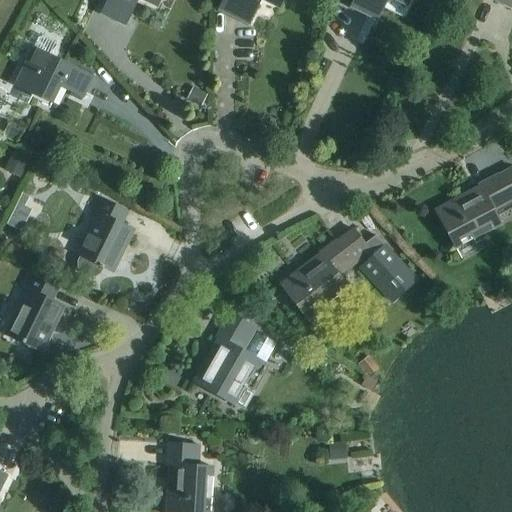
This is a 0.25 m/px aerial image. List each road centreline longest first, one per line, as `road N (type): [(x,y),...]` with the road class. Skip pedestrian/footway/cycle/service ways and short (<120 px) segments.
road 1 (residential): [(189,278),(186,161),(200,142),(223,141),(291,169),(323,197)]
road 2 (residential): [(323,197),(468,142),(511,105)]
road 3 (residential): [(98,511),(104,439),(129,350)]
road 4 (residential): [(189,278),(323,197)]
road 5 (residential): [(8,413),(40,388),(129,350)]
road 6 (residential): [(97,511),(8,413)]
